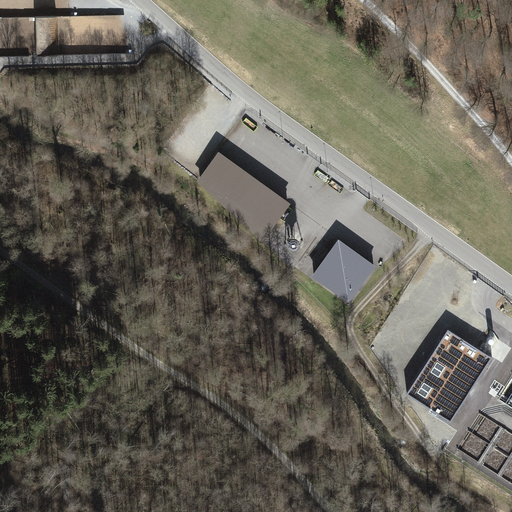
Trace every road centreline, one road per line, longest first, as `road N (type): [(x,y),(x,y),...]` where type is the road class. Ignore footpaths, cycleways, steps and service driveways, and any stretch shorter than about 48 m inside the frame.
road 1 (unclassified): [(140,0),(247,93),(511,285)]
road 2 (track): [(333,511),(248,425),(0,248)]
road 3 (track): [(432,228),(357,310),(351,332),(437,459),(511,509)]
road 4 (track): [(511,161),(365,0)]
road 5 (track): [(0,63),(134,58),(132,9),(109,0)]
road 6 (track): [(0,91),(42,121),(148,157)]
